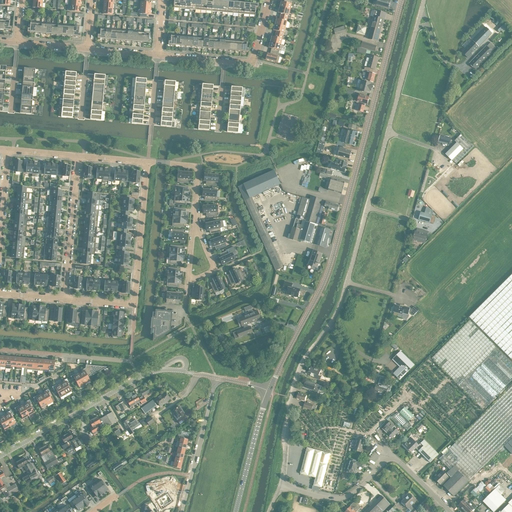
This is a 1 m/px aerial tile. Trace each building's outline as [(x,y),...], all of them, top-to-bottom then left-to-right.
[(148,3),(149,0),(145,0),(140,0),(140,8),(150,9),(150,8),(151,8),(151,6),(151,4),(148,3)] [(171,0),(172,0),(174,0),(173,8),(179,8),(179,0),(171,0)] [(281,2),(279,7),(292,11),(294,2),(292,1),(286,0),(284,0),(284,2),(281,2)] [(377,0),(377,2),(376,6),(378,6),(389,9),(390,3),(391,1),(388,0),(377,0)] [(252,4),(250,4),(249,15),(255,15),(255,8),(257,8),(258,5),(256,4),(252,3),(252,4)] [(279,7),(278,13),(280,14),(280,17),(287,19),(290,19),(292,11),(279,7)] [(150,9),(140,8),(139,17),(147,18),(147,15),(150,15),(150,13),(150,10),(150,9)] [(373,16),(374,17),(368,39),(377,41),(384,17),(385,17),(386,13),(374,10),(373,16)] [(276,19),(274,25),(285,28),(288,28),(289,22),(286,22),(287,19),(280,17),(279,20),(276,19)] [(30,29),(28,29),(27,32),(29,32),(29,33),(33,33),(35,33),(36,22),(30,21),(30,29)] [(274,25),(273,30),(276,31),(275,34),(283,36),(283,33),(284,33),(285,28),(274,25)] [(367,28),(359,25),(357,33),(365,35),(367,28)] [(470,38),(474,42),(479,47),(492,34),(487,29),(484,25),(470,38)] [(345,26),(334,30),(335,35),(346,32),(345,26)] [(98,35),(97,39),(99,39),(103,40),(103,39),(105,39),(106,30),(106,28),(100,28),(100,30),(100,35),(98,35)] [(168,42),(168,45),(170,45),(170,46),(173,46),(173,45),(175,46),(176,35),(171,34),(170,42),(168,42)] [(271,36),(270,42),(281,45),(282,39),(283,36),(275,34),(274,37),(271,36)] [(270,42),(268,48),(271,49),(270,52),(278,54),(278,53),(279,51),(281,51),(282,45),(281,45),(270,42)] [(377,46),(362,42),(361,48),(367,49),(375,52),(377,46)] [(462,53),(468,58),(479,47),(474,42),(462,53)] [(486,46),(469,64),(475,70),(492,52),(492,51),(486,46)] [(334,53),(331,47),(322,51),(324,57),(334,53)] [(371,51),(367,50),(367,49),(361,48),(358,47),(356,52),(366,55),(366,54),(370,55),(371,51)] [(267,54),(265,60),(278,63),(280,54),(278,53),(278,54),(270,52),(270,54),(267,54)] [(370,56),(367,67),(365,67),(364,70),(369,71),(370,68),(375,70),(378,58),(370,56)] [(35,69),(24,68),(23,77),(34,78),(35,69)] [(76,73),(65,72),(64,81),(75,82),(76,73)] [(373,82),(375,74),(367,72),(367,74),(363,73),(362,76),(366,77),(365,80),(373,82)] [(105,76),(94,75),(93,84),(104,85),(105,76)] [(34,78),(23,77),(22,86),(33,87),(34,78)] [(146,79),(135,78),(135,87),(146,88),(146,79)] [(75,82),(64,81),(64,90),(74,91),(75,82)] [(164,81),(164,90),(174,91),(175,82),(164,81)] [(371,91),(372,85),(371,84),(363,81),(360,91),(369,94),(370,91),(371,91)] [(104,85),(93,84),(92,93),(103,94),(104,85)] [(213,85),(202,84),(201,93),(212,94),(213,85)] [(33,87),(22,86),(22,95),(33,96),(33,87)] [(146,88),(135,87),(134,96),(145,97),(146,88)] [(231,87),(230,96),(244,97),(245,88),(231,87)] [(74,91),(64,90),(63,99),(74,100),(74,91)] [(164,90),(163,99),(174,100),(174,91),(164,90)] [(103,94),(92,93),(92,102),(103,103),(103,94)] [(212,94),(201,93),(200,102),(211,103),(212,94)] [(33,96),(22,95),(21,104),(32,105),(33,96)] [(367,104),(369,97),(359,95),(358,102),(361,103),(361,105),(359,105),(357,111),(363,113),(366,104),(367,104)] [(145,97),(134,96),(133,105),(144,106),(145,97)] [(230,96),(229,105),(240,106),(243,106),(244,97),(230,96)] [(74,100),(63,99),(62,108),(73,109),(74,100)] [(163,99),(162,108),(173,109),(174,100),(163,99)] [(103,103),(92,102),(91,111),(102,112),(103,103)] [(211,103),(200,102),(200,112),(210,113),(211,103)] [(32,105),(21,104),(20,113),(31,114),(32,105)] [(143,116),(144,106),(133,105),(132,115),(143,116)] [(229,105),(228,114),(239,115),(240,106),(229,105)] [(73,109),(62,108),(61,117),(72,118),(73,109)] [(162,108),(161,117),(172,118),(173,109),(162,108)] [(102,112),(91,111),(90,120),(101,121),(102,112)] [(210,113),(200,112),(199,121),(210,122),(210,113)] [(142,125),(143,116),(132,115),(129,114),(129,119),(132,119),(131,124),(142,125)] [(228,114),(228,123),(239,124),(239,115),(228,114)] [(160,126),(171,127),(174,127),(174,123),(172,122),(172,118),(161,117),(160,126)] [(210,122),(199,121),(198,130),(209,131),(210,122)] [(227,132),(238,133),(239,124),(228,123),(227,132)] [(342,129),(340,135),(354,139),(355,136),(358,137),(358,134),(342,129)] [(338,145),(338,146),(338,145),(345,147),(346,144),(355,146),(356,143),(353,142),(354,139),(340,135),(339,142),(338,145)] [(450,145),(451,138),(440,136),(438,142),(443,143),(443,145),(445,145),(446,144),(450,145)] [(326,142),(325,142),(320,140),(316,153),(323,155),(326,142)] [(453,160),(454,162),(465,151),(457,143),(446,154),(452,161),(453,160)] [(349,160),(352,151),(340,148),(338,156),(349,160)] [(15,167),(13,167),(13,170),(14,170),(14,172),(23,173),(24,166),(21,166),(21,162),(15,161),(15,167)] [(345,170),(347,163),(340,161),(339,165),(332,163),(330,169),(336,171),(345,173),(345,172),(346,170),(345,170)] [(27,167),(24,166),(23,173),(32,174),(33,163),(27,162),(27,167)] [(41,174),(42,168),(39,168),(39,163),(33,163),(32,174),(32,177),(37,178),(38,174),(41,174)] [(45,168),(42,168),(41,174),(50,175),(51,164),(45,164),(45,168)] [(57,165),(51,164),(50,175),(59,176),(60,170),(57,169),(57,165)] [(63,170),(60,170),(59,176),(68,177),(68,175),(70,175),(70,172),(69,172),(69,166),(63,166),(63,170)] [(85,173),(83,173),(83,176),(84,177),(84,178),(93,179),(94,173),(91,172),(91,168),(85,168),(85,173)] [(97,173),(94,173),(93,179),(102,180),(103,169),(97,169),(97,173)] [(109,170),(103,169),(102,180),(102,183),(105,184),(106,180),(111,181),(112,174),(109,174),(109,170)] [(191,173),(191,172),(182,172),(182,169),(179,169),(178,172),(175,172),(175,178),(177,178),(178,178),(177,182),(187,183),(187,180),(190,180),(190,179),(191,179),(191,173)] [(115,175),(112,174),(111,181),(120,182),(121,171),(115,170),(115,175)] [(127,171),(121,171),(120,182),(129,182),(130,176),(127,176),(127,171)] [(275,171),(238,187),(276,271),(283,268),(252,197),(281,184),(275,171)] [(133,176),(130,176),(129,182),(138,183),(138,181),(140,182),(140,179),(139,178),(139,172),(133,172),(133,176)] [(217,175),(205,174),(205,175),(204,174),(204,181),(206,182),(206,185),(216,186),(217,182),(218,176),(217,176),(217,175)] [(343,188),(345,183),(332,179),(330,185),(343,188)] [(342,194),(343,188),(330,185),(328,191),(342,194)] [(176,186),(175,192),(175,195),(189,196),(189,193),(189,190),(186,190),(187,187),(176,186)] [(216,190),(203,189),(203,190),(202,196),(203,196),(203,197),(206,197),(205,200),(215,201),(215,197),(216,197),(216,191),(216,190)] [(189,196),(175,195),(174,198),(175,198),(174,204),(185,205),(185,202),(188,202),(188,199),(189,199),(189,196)] [(124,196),(123,205),(133,206),(134,200),(130,200),(130,196),(124,196)] [(313,244),(324,247),(329,230),(317,227),(318,225),(315,224),(322,199),(311,196),(310,199),(303,197),(296,219),(296,218),(290,239),(297,241),(298,240),(313,244)] [(325,206),(329,208),(329,209),(337,212),(339,206),(326,202),(325,206)] [(123,205),(122,214),(128,215),(129,211),(133,212),(133,206),(123,205)] [(216,205),(204,206),(204,207),(203,207),(203,213),(204,213),(207,213),(207,217),(217,216),(216,212),(217,212),(217,206),(216,206),(216,205)] [(421,212),(419,220),(430,223),(433,211),(426,207),(424,213),(421,212)] [(168,213),(168,217),(173,217),(187,218),(187,216),(187,215),(187,212),(185,212),(184,212),(185,209),(174,208),(174,211),(170,211),(170,213),(168,213)] [(118,223),(121,223),(132,224),(132,218),(128,218),(128,215),(122,214),(121,219),(118,219),(118,223)] [(173,217),(172,220),(173,220),(172,226),(183,227),(183,224),(184,224),(186,224),(186,221),(187,222),(187,218),(173,217)] [(206,223),(206,224),(207,230),(207,231),(210,230),(211,234),(220,232),(219,228),(223,227),(222,221),(218,222),(218,221),(206,223)] [(117,228),(117,232),(127,232),(127,229),(131,230),(132,224),(121,223),(121,229),(117,228)] [(185,241),(186,235),(185,235),(185,234),(182,234),(183,230),(173,229),(173,234),(172,234),(172,240),(172,241),(180,241),(184,242),(185,241)] [(413,238),(413,240),(424,243),(425,243),(428,232),(418,229),(417,232),(415,232),(415,233),(414,233),(413,234),(413,235),(414,236),(413,238)] [(117,232),(116,240),(119,241),(130,242),(131,236),(126,236),(127,232),(117,232)] [(222,236),(210,240),(211,241),(210,241),(212,247),(213,247),(216,247),(217,250),(226,247),(224,243),(225,242),(223,237),(222,237),(222,236)] [(116,245),(116,250),(119,250),(125,250),(125,247),(130,248),(130,242),(119,241),(119,245),(116,245)] [(171,245),(170,252),(169,252),(169,255),(170,255),(184,256),(184,253),(183,253),(184,250),(181,250),(181,246),(171,245)] [(221,258),(219,258),(220,259),(220,260),(222,264),(223,265),(231,261),(232,263),(235,262),(234,260),(234,259),(231,254),(235,253),(233,247),(225,250),(226,252),(221,254),(222,257),(221,258)] [(118,259),(129,260),(129,254),(125,253),(125,250),(119,250),(118,259)] [(322,254),(313,251),(309,265),(312,266),(311,269),(315,270),(316,268),(316,267),(317,268),(317,267),(318,264),(319,264),(319,263),(318,263),(321,254),(322,255),(322,254)] [(184,256),(170,255),(169,255),(169,258),(169,264),(180,265),(180,262),(183,262),(183,259),(184,256)] [(114,258),(114,262),(117,262),(117,268),(123,268),(124,265),(128,266),(129,260),(118,259),(114,258)] [(169,268),(168,274),(167,274),(167,277),(168,277),(182,278),(182,275),(181,275),(182,272),(179,272),(179,269),(169,268)] [(230,272),(229,272),(230,275),(227,276),(231,285),(235,283),(235,284),(241,281),(245,279),(241,270),(237,272),(236,269),(235,270),(235,269),(230,272)] [(5,273),(4,273),(3,276),(5,276),(4,282),(10,283),(11,279),(14,279),(14,273),(5,272),(5,273)] [(23,273),(14,273),(14,279),(17,279),(16,284),(22,284),(23,273)] [(32,274),(23,273),(22,284),(28,285),(28,280),(32,281),(32,274)] [(41,275),(32,274),(32,281),(35,281),(34,285),(40,286),(41,275)] [(511,274),(470,317),(476,324),(511,360),(511,274)] [(50,276),(41,275),(40,286),(46,286),(46,282),(49,282),(50,276)] [(59,277),(50,276),(49,282),(53,282),(52,287),(58,287),(59,281),(60,282),(60,278),(59,278),(59,277)] [(182,278),(168,277),(167,277),(167,280),(167,286),(178,287),(178,284),(181,284),(181,281),(182,278)] [(213,279),(213,280),(212,280),(214,283),(210,284),(213,289),(214,291),(214,293),(218,291),(219,292),(224,289),(225,288),(219,277),(218,277),(213,279)] [(75,280),(74,280),(73,283),(75,283),(74,289),(80,289),(81,285),(84,285),(84,279),(75,278),(75,280)] [(93,280),(84,279),(84,285),(87,286),(86,290),(92,290),(93,280)] [(102,280),(93,280),(92,290),(98,291),(98,287),(102,287),(102,280)] [(111,281),(102,280),(102,287),(105,287),(104,291),(110,292),(111,281)] [(120,282),(111,281),(110,292),(116,293),(116,288),(119,289),(120,282)] [(129,283),(120,282),(119,289),(123,289),(122,293),(128,294),(129,288),(130,288),(130,285),(129,285),(129,283)] [(286,282),(285,282),(284,287),(288,288),(286,295),(294,297),(294,298),(296,298),(297,297),(298,298),(300,289),(292,287),(293,284),(286,282)] [(196,287),(195,290),(192,290),(191,299),(195,300),(201,301),(201,300),(202,300),(203,288),(202,288),(203,287),(196,287)] [(180,300),(180,294),(180,293),(167,292),(167,293),(166,299),(167,299),(166,303),(176,304),(176,301),(179,301),(179,300),(180,300)] [(17,319),(18,305),(15,305),(12,305),(12,308),(9,307),(8,318),(14,319),(17,319)] [(26,320),(27,309),(24,309),(24,306),(21,306),(21,305),(18,305),(17,319),(20,320),(20,319),(26,320)] [(242,326),(243,329),(236,331),(239,337),(252,332),(250,326),(246,328),(246,325),(260,320),(257,311),(253,312),(252,309),(251,306),(245,308),(246,311),(248,310),(249,314),(239,318),(242,327),(242,326)] [(395,312),(394,315),(399,316),(399,313),(403,314),(403,313),(409,315),(410,308),(401,306),(401,307),(396,306),(395,312)] [(410,312),(414,315),(418,311),(414,306),(412,309),(410,312)] [(38,321),(39,307),(36,307),(33,307),(33,310),(30,309),(29,320),(35,321),(38,321)] [(47,322),(48,311),(45,311),(45,308),(42,308),(42,307),(39,307),(38,321),(41,322),(41,321),(47,322)] [(61,322),(62,309),(61,309),(55,308),(55,309),(54,311),(51,311),(50,321),(54,321),(54,322),(60,322),(61,322)] [(69,310),(68,322),(68,323),(68,324),(74,325),(74,327),(78,327),(80,314),(76,313),(76,312),(76,311),(76,310),(70,310),(69,310)] [(114,318),(123,319),(123,312),(120,312),(120,311),(115,310),(114,318)] [(82,314),(81,325),(87,325),(87,326),(90,326),(92,312),(89,311),(89,312),(86,312),(85,313),(85,314),(82,314)] [(168,326),(169,321),(170,321),(171,312),(156,311),(155,318),(152,318),(151,329),(154,329),(153,341),(169,332),(170,326),(168,326)] [(90,326),(93,326),(100,326),(101,316),(97,315),(97,314),(98,313),(95,312),(92,312),(90,326)] [(430,357),(483,410),(511,380),(511,363),(475,325),(476,324),(470,317),(430,357)] [(113,330),(112,338),(118,338),(118,337),(121,337),(122,331),(113,330)] [(400,351),(393,359),(401,367),(394,374),(400,380),(414,365),(400,351)] [(314,378),(320,380),(324,370),(311,364),(308,372),(316,375),(314,378)] [(91,376),(107,367),(86,365),(85,368),(81,371),(82,372),(79,374),(84,384),(90,381),(88,377),(90,375),(91,376)] [(84,384),(79,374),(76,376),(75,374),(70,377),(72,380),(74,379),(79,387),(84,384)] [(376,385),(374,392),(376,392),(375,394),(379,395),(379,393),(383,394),(383,393),(386,394),(388,390),(388,388),(390,389),(391,384),(387,383),(387,380),(380,378),(378,386),(376,385)] [(71,392),(68,386),(67,383),(68,382),(67,379),(62,381),(63,383),(60,385),(66,395),(71,392)] [(316,383),(306,380),(303,387),(313,391),(314,390),(318,393),(320,387),(319,386),(320,385),(316,384),(316,383)] [(66,395),(60,385),(57,387),(56,385),(52,387),(54,390),(55,389),(60,398),(66,395)] [(511,437),(511,386),(483,415),(444,454),(439,459),(448,468),(450,470),(447,474),(451,478),(443,486),(454,497),(470,481),(469,480),(471,478),(511,437)] [(53,402),(49,396),(48,394),(50,393),(48,390),(44,392),(45,393),(41,395),(47,405),(53,402)] [(165,393),(155,400),(157,402),(160,407),(164,404),(163,403),(169,399),(165,393)] [(305,401),(307,396),(299,393),(297,399),(305,401)] [(136,394),(131,397),(135,405),(138,403),(139,405),(145,401),(142,395),(138,398),(136,394)] [(47,405),(41,395),(38,397),(37,396),(33,398),(35,401),(37,400),(41,409),(47,405)] [(135,405),(131,397),(126,400),(131,409),(133,408),(132,406),(135,405)] [(34,413),(31,407),(29,404),(31,403),(29,400),(25,403),(26,404),(23,406),(28,416),(34,413)] [(152,400),(141,408),(145,414),(156,405),(155,404),(157,402),(155,400),(153,401),(152,400)] [(126,409),(122,402),(118,405),(122,412),(126,409)] [(28,416),(23,406),(19,408),(19,406),(14,409),(16,412),(18,411),(23,419),(28,416)] [(179,406),(173,410),(176,415),(174,416),(177,421),(180,424),(187,419),(183,414),(184,414),(179,406)] [(15,423),(12,418),(10,415),(12,414),(11,411),(6,413),(7,415),(4,416),(10,427),(15,423)] [(117,422),(111,412),(101,418),(106,428),(117,422)] [(407,431),(412,426),(399,414),(395,418),(392,416),(390,418),(397,425),(399,422),(407,431)] [(10,427),(4,416),(1,418),(0,416),(0,422),(4,430),(10,427)] [(97,417),(93,419),(99,429),(101,428),(100,425),(104,423),(101,418),(99,420),(97,417)] [(154,422),(150,417),(145,420),(149,425),(154,422)] [(101,433),(99,429),(93,419),(89,421),(92,427),(89,428),(93,435),(97,433),(98,435),(101,433)] [(128,420),(122,423),(127,430),(129,428),(132,433),(142,427),(139,423),(138,424),(136,420),(130,423),(128,420)] [(386,432),(392,438),(398,432),(394,427),(395,426),(390,421),(382,429),(386,433),(386,432)] [(69,432),(65,435),(73,449),(73,450),(81,445),(75,435),(72,437),(69,432)] [(187,445),(188,440),(187,439),(187,437),(178,434),(176,442),(187,445)] [(364,441),(359,439),(360,436),(354,434),(352,442),(356,443),(354,450),(361,453),(364,441)] [(73,449),(65,435),(61,437),(63,442),(60,443),(63,450),(65,449),(68,452),(73,449)] [(90,440),(87,435),(81,438),(84,443),(90,440)] [(411,453),(416,448),(419,445),(410,437),(403,444),(411,453)] [(418,451),(430,463),(439,454),(424,440),(416,448),(419,450),(418,451)] [(47,445),(42,448),(52,465),(58,462),(51,451),(50,452),(47,445)] [(328,464),(320,462),(323,452),(307,447),(300,474),(316,478),(314,486),(321,488),(328,464)] [(42,448),(38,450),(41,457),(43,456),(47,462),(44,463),(47,469),(52,465),(42,448)] [(24,458),(20,460),(30,478),(30,479),(31,480),(38,476),(30,463),(28,464),(24,458)] [(365,464),(359,462),(359,461),(351,458),(347,472),(354,474),(357,466),(364,468),(365,464)] [(20,460),(15,463),(19,469),(21,468),(24,474),(21,476),(24,481),(30,478),(20,460)] [(19,491),(15,484),(10,487),(1,471),(0,471),(0,478),(10,496),(19,491)] [(442,484),(449,478),(442,471),(442,472),(438,476),(437,476),(436,477),(436,479),(435,479),(440,484),(441,483),(442,484)] [(60,472),(55,476),(61,484),(63,487),(67,484),(65,482),(66,481),(60,472)] [(46,479),(50,485),(55,481),(51,476),(52,476),(51,474),(46,477),(47,479),(46,479)] [(10,496),(0,478),(0,492),(2,492),(6,498),(10,496)] [(95,483),(95,484),(102,494),(107,490),(100,479),(95,483)] [(102,494),(95,484),(88,489),(90,493),(93,491),(97,497),(98,497),(102,494)] [(470,493),(475,498),(481,493),(475,488),(470,493)] [(483,501),(493,511),(494,511),(506,501),(495,489),(483,501)] [(80,492),(75,495),(77,497),(84,507),(88,504),(89,503),(85,498),(87,496),(84,491),(81,493),(80,492)] [(159,495),(152,500),(157,507),(160,504),(161,506),(163,504),(163,505),(167,502),(171,499),(167,494),(161,498),(159,495)] [(417,511),(414,509),(411,506),(416,500),(413,497),(412,496),(411,495),(410,494),(409,495),(408,494),(405,498),(405,499),(402,502),(408,508),(411,511),(410,511),(417,511)] [(364,511),(382,511),(390,505),(381,496),(364,511)] [(84,507),(77,497),(69,503),(72,507),(75,505),(79,511),(84,507)] [(458,505),(463,510),(469,504),(467,502),(468,501),(465,498),(458,505)] [(511,511),(511,499),(508,503),(509,504),(500,511),(499,511),(511,511)] [(472,501),(469,504),(463,510),(464,511),(471,511),(477,506),(472,501)] [(351,511),(356,511),(361,508),(355,502),(350,507),(353,510),(351,511)]
